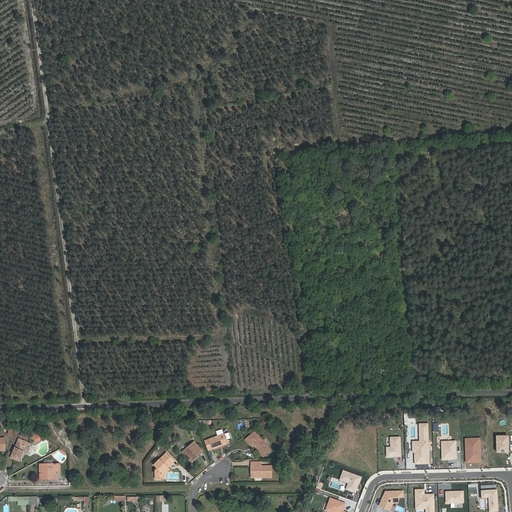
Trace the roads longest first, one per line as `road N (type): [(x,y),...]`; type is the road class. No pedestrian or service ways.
road 1 (unclassified): [(0,409),(511,390)]
road 2 (track): [(83,406),(32,0)]
road 3 (residential): [(510,475),(382,478),(364,511)]
